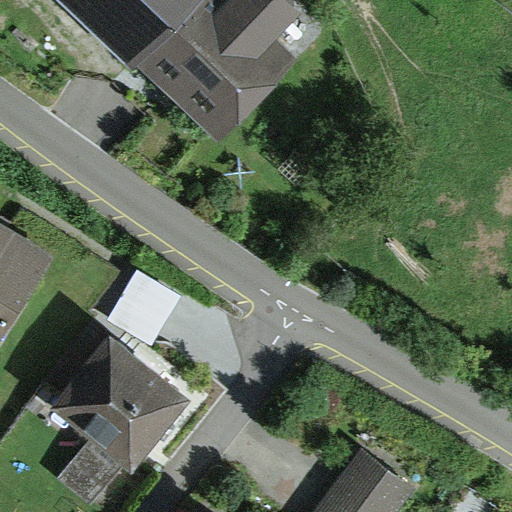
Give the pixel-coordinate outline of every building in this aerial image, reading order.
[(75,0),(212,128),(296,39),(271,17),(287,0),(75,0)] [(0,332),(55,247),(0,212),(0,332)] [(188,380),(108,321),(52,396),(93,426),(58,473),(92,499),(129,449),(134,453),(188,380)] [(356,435),(299,511),(396,511),(419,481),(356,435)] [(0,511),(31,511),(0,489),(0,511)] [(230,511),(213,498),(202,511),(230,511)]
